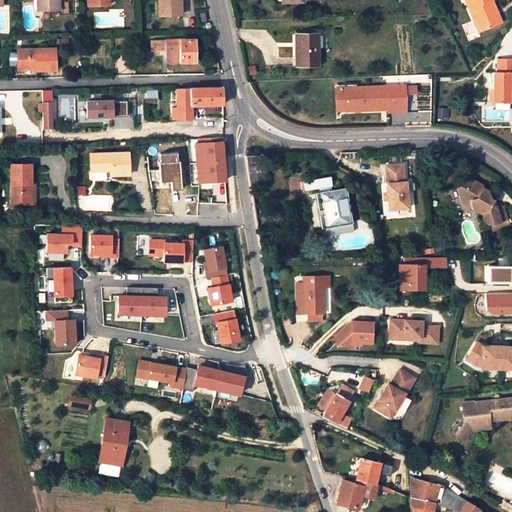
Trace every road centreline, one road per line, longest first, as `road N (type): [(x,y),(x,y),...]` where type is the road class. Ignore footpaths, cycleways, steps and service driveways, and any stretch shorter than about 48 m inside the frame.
road 1 (unclassified): [(511,175),(460,141),(291,138),(262,126),(244,106)]
road 2 (unclassified): [(244,106),(238,155),(273,348)]
road 3 (residential): [(196,350),(92,329),(93,280),(182,283)]
road 4 (unclassified): [(273,348),(329,511)]
